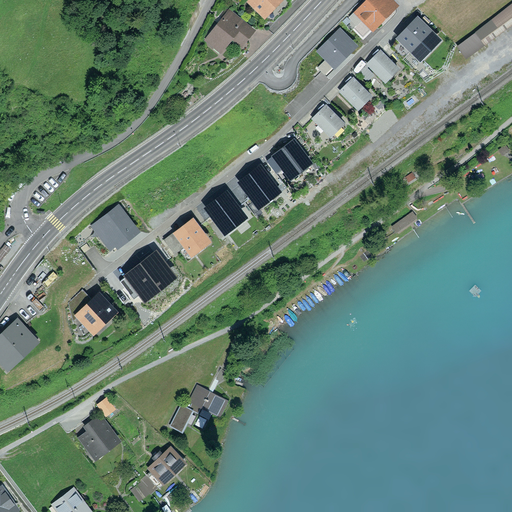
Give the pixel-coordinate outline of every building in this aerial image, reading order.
[(253,0),(251,2),(265,14),(278,0),(253,0)] [(386,0),(371,0),(359,12),(373,26),(393,6),(386,0)] [(466,58),(511,24),(511,4),(458,47),(466,58)] [(232,37),(242,45),(253,31),(229,11),(223,19),(218,15),(214,20),(219,24),(206,40),(221,51),(232,37)] [(421,59),(439,41),(417,20),(398,40),(410,52),(412,50),(421,59)] [(320,52),(334,66),(354,46),(340,31),(320,52)] [(368,64),(385,81),(398,69),(379,50),(373,55),(375,57),(368,64)] [(301,76),(309,84),(316,78),(308,70),(301,76)] [(295,83),(303,91),(309,84),(301,76),(295,83)] [(341,91),(358,109),(371,96),(351,77),(346,82),(347,84),(341,91)] [(288,89),(296,97),(303,91),(295,83),(288,89)] [(281,95),(289,104),(296,97),(288,89),(281,95)] [(313,118),(331,136),(343,124),(324,104),(319,110),(320,111),(313,118)] [(290,175),(308,162),(293,142),(276,156),(290,175)] [(257,202),(275,189),(260,169),(242,183),(257,202)] [(224,228),(242,215),(226,195),(208,208),(224,228)] [(118,243),(134,231),(118,211),(102,223),(118,243)] [(412,213),(393,226),(396,231),(415,217),(412,213)] [(176,233),(191,252),(207,240),(193,221),(176,233)] [(133,282),(145,297),(173,276),(157,256),(130,278),(123,270),(112,279),(121,291),(133,282)] [(93,331),(114,311),(99,295),(92,301),(82,290),(69,302),(73,320),(78,315),(93,331)] [(0,358),(7,366),(34,340),(18,322),(0,338),(0,358)] [(198,413),(200,408),(220,418),(228,401),(198,385),(189,402),(191,403),(189,408),(181,404),(170,426),(182,432),(193,410),(198,413)] [(99,406),(105,414),(113,407),(107,399),(99,406)] [(83,438),(96,455),(116,440),(103,423),(99,425),(96,421),(88,427),(91,431),(83,438)] [(157,484),(163,478),(163,479),(181,462),(170,451),(165,457),(159,451),(148,462),(153,468),(147,474),(157,484)] [(12,511),(16,508),(2,488),(0,489),(0,511),(12,511)] [(187,494),(195,505),(201,500),(193,489),(187,494)] [(55,505),(60,511),(89,511),(73,491),(66,496),(65,494),(60,498),(61,500),(55,505)]
